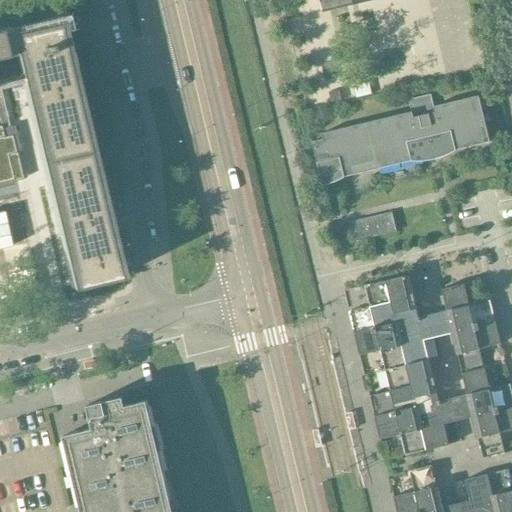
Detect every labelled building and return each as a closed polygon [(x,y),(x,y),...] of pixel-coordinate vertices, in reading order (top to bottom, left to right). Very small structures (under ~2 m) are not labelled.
[(374,0),(319,0),(322,12),(354,5),(374,0)] [(116,276),(61,46),(56,25),(60,24),(60,22),(13,33),(14,35),(9,36),(6,27),(0,28),(0,79),(23,74),(28,96),(27,96),(27,99),(29,99),(38,138),(37,138),(38,141),(39,141),(49,180),(47,181),(48,184),(49,184),(59,222),(57,223),(58,226),(60,226),(69,264),(67,265),(68,268),(74,267),(78,285),(69,287),(69,289),(121,277),(120,275),(116,276)] [(457,34),(448,36),(452,53),(460,51),(457,34)] [(368,82),(353,86),(356,99),(372,95),(368,82)] [(339,91),(329,93),(331,104),(342,101),(339,91)] [(0,183),(12,180),(12,182),(16,181),(22,179),(15,152),(14,152),(0,92),(0,183)] [(489,142),(485,122),(478,96),(433,107),(430,95),(408,100),(411,112),(322,134),(323,139),(312,142),(322,186),(327,184),(332,183),(339,179),(344,177),(412,161),(417,161),(422,161),(427,160),(432,159),(436,158),(441,157),(446,155),(450,153),(455,150),(489,142)] [(352,242),(396,232),(392,212),(348,223),(352,242)] [(439,312),(397,322),(395,314),(416,308),(414,301),(415,300),(413,294),(412,294),(408,275),(364,286),(369,307),(348,312),(359,356),(380,351),(385,371),(428,360),(423,340),(436,337),(444,335),(439,312)] [(469,305),(464,284),(441,290),(462,375),(484,370),(479,349),(500,344),(490,300),(469,305)] [(459,397),(417,407),(415,398),(436,393),(434,385),(435,385),(433,378),(432,378),(428,360),(385,371),(390,391),(369,396),(379,439),(400,435),(405,456),(449,445),(444,424),(456,421),(464,419),(459,397)] [(511,392),(510,384),(489,389),(484,370),(462,375),(482,459),(505,454),(500,433),(511,429),(511,392)] [(91,421),(93,428),(94,434),(71,444),(81,484),(75,485),(81,510),(81,511),(166,511),(164,502),(171,501),(159,450),(152,452),(146,429),(153,427),(147,401),(125,406),(123,397),(87,405),(91,421)] [(414,492),(393,497),(396,511),(442,511),(431,466),(409,471),(414,492)] [(511,511),(511,485),(508,469),(465,480),(470,501),(449,506),(450,511),(511,511)]
